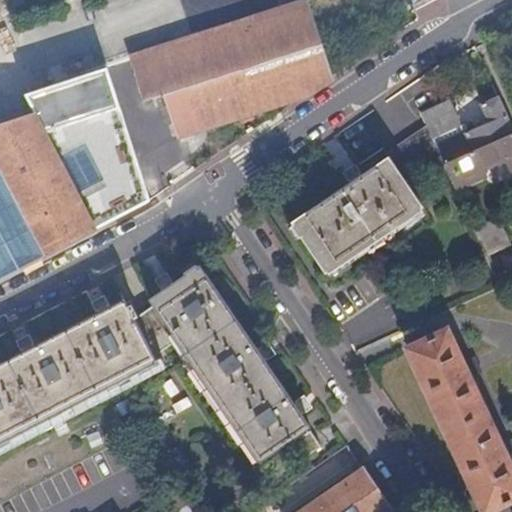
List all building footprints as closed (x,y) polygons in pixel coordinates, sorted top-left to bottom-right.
[(315,47),(302,7),(265,19),(252,23),(134,61),(147,101),(157,99),(158,104),(167,101),(178,137),(212,126),(214,130),(227,126),(226,122),(304,97),(326,82),(315,47)] [(120,165),(97,118),(111,113),(97,72),(41,90),(43,97),(47,109),(33,114),(93,230),(141,205),(128,178),(138,173),(132,159),(120,165)] [(435,146),(438,154),(444,165),(511,133),(511,129),(497,97),(479,105),(487,122),(435,146)] [(449,100),(435,106),(420,114),(425,127),(432,140),(460,125),(449,100)] [(93,230),(33,114),(0,124),(0,277),(44,255),(93,230)] [(390,160),(409,190),(418,185),(410,174),(438,154),(435,146),(432,140),(425,127),(390,151),(394,156),(390,160)] [(511,133),(444,165),(456,191),(485,177),(482,171),(505,160),(511,174),(511,133)] [(409,190),(390,160),(388,158),(292,223),(326,273),(422,208),(409,190)] [(511,244),(511,239),(501,216),(474,229),(486,256),(511,244)] [(153,306),(215,394),(260,461),(293,439),(295,442),(292,443),(303,459),(321,446),(311,431),(308,433),(306,430),(310,427),(262,357),(198,265),(149,299),(153,306)] [(0,443),(161,363),(139,318),(131,304),(126,306),(123,300),(0,364),(0,443)] [(161,363),(0,443),(0,505),(85,462),(215,394),(153,306),(139,318),(161,363)] [(447,331),(408,348),(484,511),(487,511),(511,500),(511,466),(509,460),(511,459),(511,442),(503,446),(493,425),(490,425),(479,401),(481,399),(471,378),(481,374),(475,361),(465,365),(455,344),(453,344),(447,331)] [(393,511),(363,469),(302,511),(393,511)]
